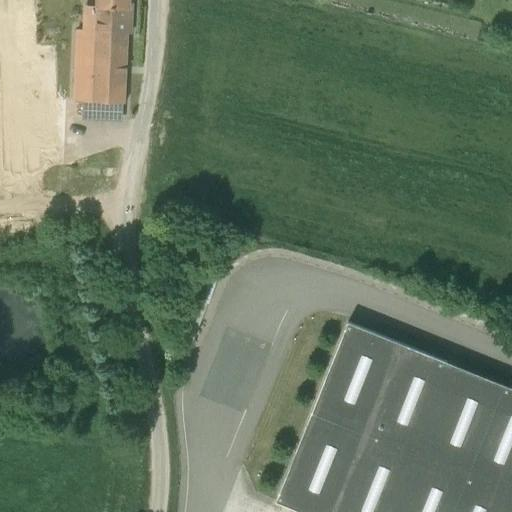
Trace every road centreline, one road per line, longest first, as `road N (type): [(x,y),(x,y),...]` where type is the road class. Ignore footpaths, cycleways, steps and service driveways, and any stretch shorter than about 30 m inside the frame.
road 1 (unclassified): [(155,511),(156,417),(126,272),(125,200),(146,107),(157,0)]
road 2 (track): [(125,200),(0,207)]
